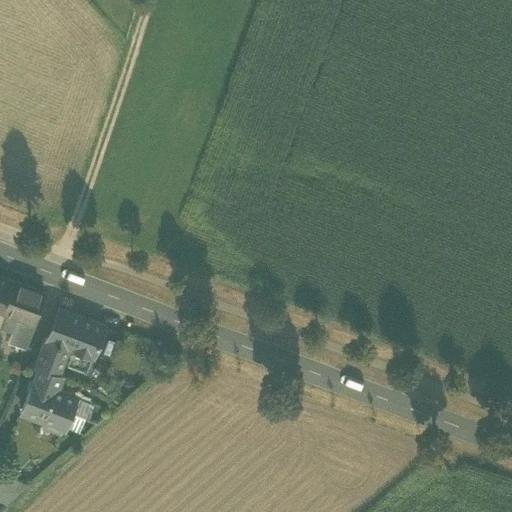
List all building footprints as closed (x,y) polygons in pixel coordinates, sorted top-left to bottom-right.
[(0,274),(0,306),(11,278),(0,274)] [(0,308),(5,310),(17,315),(33,321),(44,291),(11,278),(0,306),(0,308)] [(45,335),(46,335),(67,344),(71,345),(90,352),(92,353),(104,322),(57,305),(45,335)] [(17,315),(5,310),(0,322),(0,325),(11,330),(17,315)] [(24,346),(33,321),(17,315),(11,330),(7,339),(21,344),(24,346)] [(56,371),(67,344),(46,335),(34,364),(38,365),(56,371)] [(84,368),(90,352),(71,345),(65,361),(84,368)] [(56,371),(38,365),(21,409),(45,418),(43,422),(58,428),(59,424),(63,425),(75,395),(55,387),(60,373),(56,371)] [(93,402),(75,395),(63,425),(74,430),(79,416),(86,419),(93,402)] [(25,483),(4,471),(0,479),(0,498),(5,501),(25,483)]
